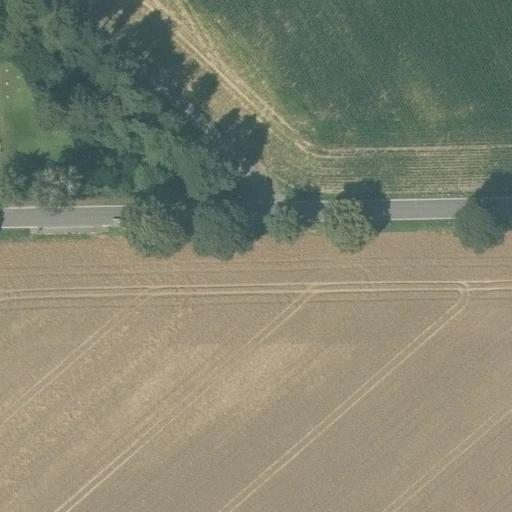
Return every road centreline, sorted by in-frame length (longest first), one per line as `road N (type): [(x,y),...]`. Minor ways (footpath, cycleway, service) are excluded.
road 1 (unclassified): [(287,215),(62,0)]
road 2 (tertiary): [(0,220),(287,215)]
road 3 (tertiary): [(287,215),(511,209)]
